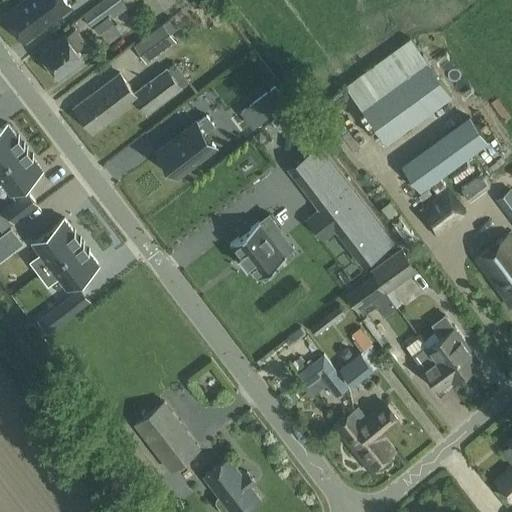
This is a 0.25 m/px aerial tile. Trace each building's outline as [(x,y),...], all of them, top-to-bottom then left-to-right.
[(65,0),(24,0),(5,14),(24,41),(70,7),(65,0)] [(123,0),(101,0),(83,14),(92,26),(111,12),(114,17),(128,7),(123,0)] [(109,15),(95,25),(108,44),(121,35),(120,33),(123,31),(117,22),(115,24),(109,15)] [(137,47),(151,61),(174,38),(160,24),(137,47)] [(66,34),(41,54),(59,77),(84,58),(77,50),(87,43),(75,27),(66,34)] [(412,39),(347,87),(363,108),(387,142),(452,95),(428,61),(412,39)] [(132,49),(121,59),(136,75),(147,65),(132,49)] [(120,73),(76,106),(95,131),(137,99),(147,114),(181,89),(166,69),(134,92),(120,73)] [(275,86),(241,112),(253,127),(287,102),(275,86)] [(186,112),(206,95),(200,88),(180,104),(186,112)] [(469,114),(401,163),(420,189),(488,140),(469,114)] [(196,121),(158,151),(177,176),(216,147),(205,132),(214,125),(207,115),(197,122),(196,121)] [(0,164),(26,145),(8,122),(0,128),(0,164)] [(147,146),(161,136),(154,127),(140,137),(147,146)] [(322,144),(294,166),(323,204),(307,217),(324,239),(341,226),(368,261),(397,239),(322,144)] [(26,145),(0,164),(0,183),(9,195),(43,169),(26,145)] [(455,183),(475,169),(467,156),(446,170),(455,183)] [(461,189),(470,202),(490,187),(480,174),(461,189)] [(446,188),(416,211),(434,235),(436,234),(465,213),(446,188)] [(497,200),(511,219),(511,189),(497,200)] [(26,194),(3,211),(11,221),(34,204),(26,194)] [(279,231),(267,215),(230,243),(231,244),(240,254),(239,255),(248,266),(257,277),(256,277),(257,278),(262,274),(265,279),(274,272),(271,268),(288,256),(273,236),(279,231)] [(39,255),(29,263),(37,274),(82,241),(64,217),(30,243),(39,255)] [(511,236),(509,232),(475,258),(511,306),(511,304),(511,236)] [(0,241),(0,258),(8,253),(0,241)] [(82,241),(37,274),(46,286),(56,278),(65,290),(99,264),(82,241)] [(370,270),(373,273),(386,290),(387,293),(419,270),(401,246),(370,270)] [(386,290),(373,273),(346,292),(359,310),(386,290)] [(48,331),(71,313),(61,301),(38,318),(48,331)] [(340,305),(311,327),(316,334),(345,311),(340,305)] [(455,325),(440,335),(467,371),(481,361),(455,325)] [(361,352),(340,368),(352,385),(383,362),(372,346),(374,345),(361,326),(351,334),(356,340),(353,341),(361,352)] [(467,371),(440,335),(415,354),(439,388),(451,380),(452,382),(467,371)] [(349,357),(351,352),(348,347),(342,348),(340,353),(343,358),(349,357)] [(324,353),(298,372),(308,387),(306,388),(312,396),(327,385),(335,396),(349,386),(324,353)] [(303,394),(295,384),(283,394),(296,411),(301,407),(295,400),(303,394)] [(164,401),(136,423),(171,469),(200,448),(164,401)] [(388,403),(360,424),(376,446),(386,438),(381,432),(399,418),(388,403)] [(376,446),(360,424),(349,410),(334,421),(372,471),(396,451),(386,438),(376,446)] [(511,443),(504,450),(511,459),(511,466),(496,480),(511,498),(511,443)] [(229,457),(205,475),(220,495),(217,498),(217,502),(224,511),(231,511),(232,511),(233,511),(241,511),(260,498),(250,485),(255,481),(247,471),(243,475),(229,457)]
